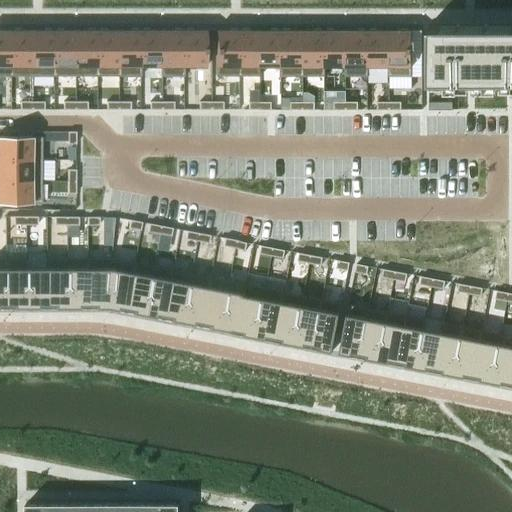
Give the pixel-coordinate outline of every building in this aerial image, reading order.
[(511,25),(440,25),(429,25),(429,79),(511,79),(511,25)] [(10,30),(0,29),(0,76),(10,76),(10,30)] [(31,30),(10,30),(10,76),(31,76),(31,30)] [(53,30),(31,30),(31,76),(53,76),(53,30)] [(74,30),(53,30),(53,76),(74,76),(74,30)] [(96,30),(74,30),(74,76),(96,76),(96,30)] [(118,30),(96,30),(96,76),(117,76),(118,30)] [(139,30),(118,30),(117,76),(139,76),(139,30)] [(161,30),(139,30),(139,76),(140,76),(140,67),(160,67),(160,76),(161,76),(161,30)] [(182,30),(161,30),(161,76),(182,76),(182,30)] [(205,30),(182,30),(182,76),(183,76),(183,67),(205,67),(205,30)] [(238,30),(215,30),(215,76),(238,76),(238,30)] [(259,30),(238,30),(238,76),(259,76),(259,30)] [(281,30),(259,30),(259,76),(260,76),(260,67),(280,67),(280,76),(281,76),(281,30)] [(302,30),(281,30),(281,76),(302,76),(302,30)] [(324,30),(302,30),(302,76),(324,76),(324,30)] [(346,30),(324,30),(324,76),(325,76),(325,67),(345,67),(345,76),(346,76),(346,30)] [(367,30),(346,30),(346,76),(367,76),(367,30)] [(389,30),(367,30),(367,76),(368,76),(368,83),(388,83),(388,76),(389,76),(389,30)] [(412,30),(389,30),(389,76),(389,88),(411,88),(411,76),(412,30)] [(31,102),(19,102),(19,110),(31,110),(31,102)] [(43,102),(31,102),(31,110),(43,110),(43,102)] [(74,102),(62,102),(62,110),(74,110),(74,102)] [(86,102),(74,102),(74,110),(86,110),(86,102)] [(118,102),(106,102),(106,110),(117,110),(118,102)] [(130,102),(118,102),(117,110),(130,110),(130,102)] [(161,102),(149,102),(149,110),(161,110),(161,102)] [(173,102),(161,102),(161,110),(173,110),(173,102)] [(210,102),(198,102),(198,110),(210,110),(210,102)] [(222,102),(210,102),(210,110),(222,110),(222,102)] [(259,102),(247,102),(247,110),(259,110),(259,102)] [(271,102),(259,102),(259,110),(271,110),(271,102)] [(302,102),(290,102),(290,110),(302,110),(302,102)] [(314,102),(302,102),(302,110),(314,110),(314,102)] [(346,102),(334,102),(334,110),(346,110),(346,102)] [(358,102),(346,102),(346,110),(358,110),(358,102)] [(389,102),(377,102),(377,110),(389,110),(389,102)] [(401,102),(389,102),(389,110),(401,110),(401,102)] [(75,132),(67,132),(67,144),(75,144),(75,132)] [(41,138),(0,137),(0,160),(41,160),(41,138)] [(41,160),(0,160),(0,181),(41,182),(41,160)] [(75,170),(67,170),(67,182),(75,182),(75,170)] [(41,182),(0,181),(0,204),(41,205),(41,182)] [(75,182),(67,182),(67,194),(75,194),(75,182)] [(25,217),(13,217),(13,225),(25,225),(25,217)] [(37,217),(25,217),(25,225),(37,225),(37,217)] [(66,217),(54,217),(54,225),(66,225),(66,217)] [(78,217),(66,217),(66,225),(78,225),(78,217)] [(98,217),(86,217),(86,225),(98,225),(98,217)] [(129,220),(128,228),(139,230),(141,222),(129,220)] [(148,224),(146,232),(158,234),(160,226),(148,224)] [(160,226),(158,234),(170,236),(172,228),(160,226)] [(186,231),(184,239),(196,241),(198,233),(186,231)] [(198,233),(196,241),(208,243),(209,236),(198,233)] [(223,238),(222,246),(234,248),(235,241),(223,238)] [(235,241),(234,248),(245,251),(247,243),(235,241)] [(261,246),(260,253),(271,256),(273,248),(261,246)] [(273,248),(271,256),(283,258),(285,250),(273,248)] [(299,253),(297,261),(309,263),(311,255),(299,253)] [(311,255),(309,263),(321,265),(322,257),(311,255)] [(25,259),(4,259),(4,307),(25,307),(25,259)] [(26,259),(25,259),(25,307),(45,307),(45,259),(44,259),(44,268),(26,268),(26,259)] [(66,259),(45,259),(45,307),(66,307),(66,259)] [(86,259),(66,259),(66,307),(86,307),(86,259)] [(110,259),(86,259),(86,307),(105,307),(110,259)] [(110,259),(105,307),(124,311),(133,263),(110,259)] [(338,260),(336,268),(348,270),(349,262),(338,260)] [(133,263),(124,311),(143,315),(152,267),(133,263)] [(356,264),(355,272),(367,274),(368,266),(356,264)] [(152,267),(143,315),(162,318),(171,270),(152,267)] [(383,269),(382,277),(393,279),(395,271),(383,269)] [(171,270),(162,318),(181,322),(190,274),(171,270)] [(395,271),(393,279),(405,281),(407,274),(395,271)] [(190,274),(181,322),(199,326),(209,277),(190,274)] [(421,276),(420,284),(431,286),(433,279),(421,276)] [(209,277),(199,326),(218,329),(227,281),(209,277)] [(433,279),(431,286),(443,289),(445,281),(433,279)] [(227,281),(218,329),(237,333),(246,285),(227,281)] [(459,284),(457,291),(469,294),(470,286),(459,284)] [(246,285),(237,333),(256,336),(265,288),(246,285)] [(470,286),(469,294),(481,296),(482,288),(470,286)] [(265,288),(256,336),(275,340),(284,292),(265,288)] [(496,291),(495,299),(507,301),(508,293),(496,291)] [(284,292),(275,340),(294,344),(303,296),(284,292)] [(303,296),(294,344),(313,347),(322,299),(303,296)] [(322,299),(313,347),(332,351),(342,303),(322,299)] [(406,315),(397,363),(416,367),(425,319),(427,307),(409,303),(406,315)] [(349,304),(339,352),(359,356),(368,308),(349,304)] [(368,308),(359,356),(378,360),(387,312),(368,308)] [(387,312),(378,360),(397,363),(406,315),(387,312)] [(425,319),(416,367),(435,371),(444,323),(443,322),(441,332),(424,329),(426,319),(425,319)] [(444,323),(435,371),(453,374),(463,326),(444,323)] [(463,326),(453,374),(472,378),(482,330),(463,326)] [(482,330),(472,378),(491,382),(500,334),(482,330)] [(500,334),(491,382),(510,385),(511,374),(511,345),(500,343),(501,334),(500,334)]
